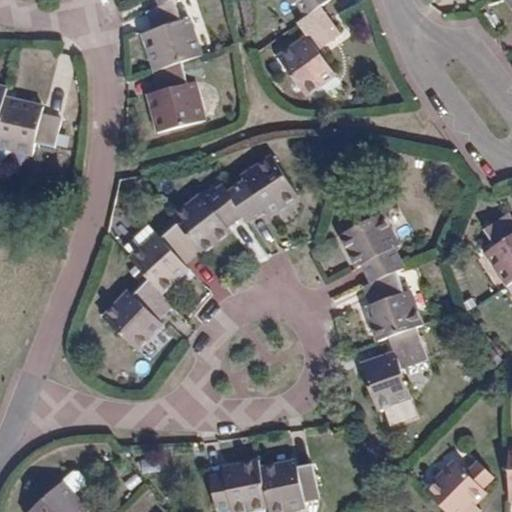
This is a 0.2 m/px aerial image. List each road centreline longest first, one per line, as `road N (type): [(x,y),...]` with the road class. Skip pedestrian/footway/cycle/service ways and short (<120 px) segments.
road 1 (residential): [(30,413),(102,176),(102,47)]
road 2 (residential): [(187,422),(286,412),(317,376),(308,328),(278,295),(228,325),(196,376)]
road 3 (residential): [(419,42),(424,71),(473,143),(490,155),(511,156)]
road 4 (residential): [(30,413),(187,422)]
road 5 (residential): [(511,105),(467,46),(419,42)]
